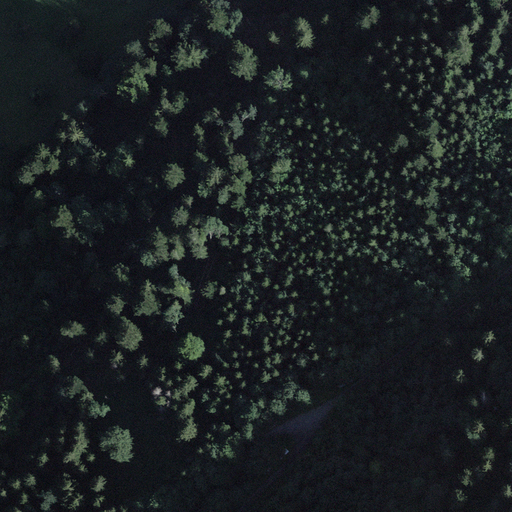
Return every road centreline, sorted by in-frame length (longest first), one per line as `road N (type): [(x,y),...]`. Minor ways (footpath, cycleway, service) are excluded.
road 1 (track): [(511,266),(250,463),(200,511)]
road 2 (track): [(241,511),(312,434),(315,417)]
